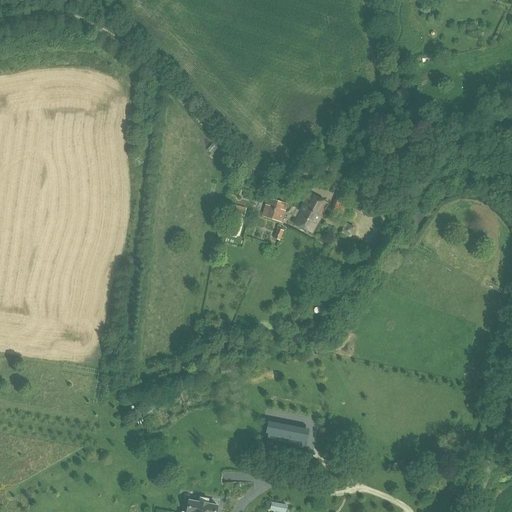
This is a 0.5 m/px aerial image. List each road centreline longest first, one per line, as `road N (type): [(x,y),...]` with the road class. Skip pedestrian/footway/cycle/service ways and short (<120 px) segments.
road 1 (track): [(0,21),(72,17),(116,40),(266,178),(439,141),(511,107)]
road 2 (unclassified): [(476,511),(511,377)]
